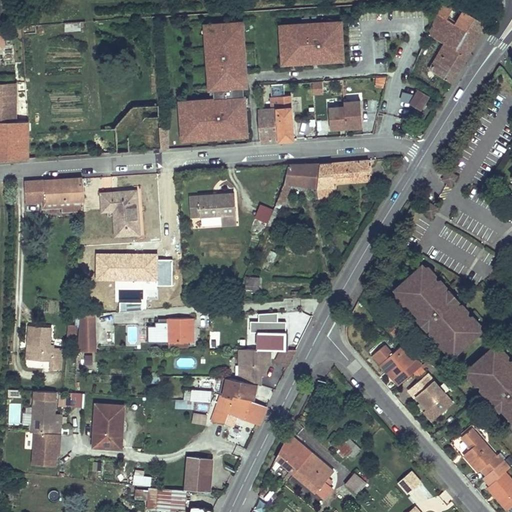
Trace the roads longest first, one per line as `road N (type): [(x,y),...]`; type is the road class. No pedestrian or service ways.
road 1 (residential): [(16,171),(389,143),(423,155)]
road 2 (unknown): [(389,143),(408,39),(391,24),(378,25),(355,69),(262,79),(253,103),(257,153)]
road 3 (residential): [(320,331),(480,511)]
road 4 (secondary): [(423,155),(320,331)]
road 5 (secondary): [(320,331),(230,511)]
road 6 (secondary): [(511,25),(423,155)]
